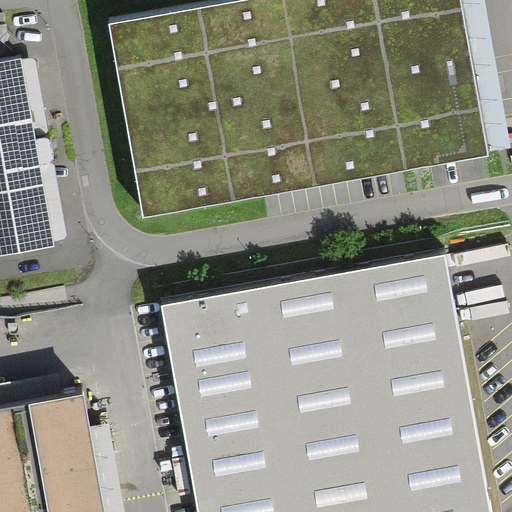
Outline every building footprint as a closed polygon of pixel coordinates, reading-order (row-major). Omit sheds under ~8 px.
[(192,0),(109,14),(144,211),(489,149),(461,0),(192,0)] [(480,43),(497,137),(511,134),(511,122),(501,66),(498,66),(493,41),(480,43)] [(50,131),(37,134),(22,50),(0,54),(0,251),(57,242),(43,161),(55,159),(50,131)] [(498,511),(451,249),(165,300),(203,511),(498,511)] [(105,511),(81,379),(0,394),(0,511),(105,511)]
